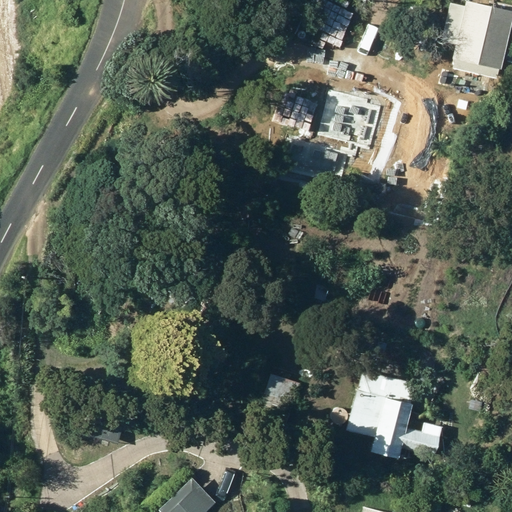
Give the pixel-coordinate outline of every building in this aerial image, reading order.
[(451,66),(498,78),(511,24),(511,13),(467,2),(466,6),(453,2),(443,42),(456,45),(451,66)] [(330,90),(319,135),(371,149),(382,103),(330,90)] [(340,184),(348,154),(286,138),(278,168),(340,184)] [(359,372),(345,430),(373,436),(370,451),(398,458),(400,447),(435,455),(439,438),(407,430),(413,404),(411,403),(415,385),(359,372)] [(298,384),(267,376),(258,409),(290,417),(298,384)] [(88,434),(110,443),(113,435),(119,438),(125,424),(96,413),(88,434)] [(191,478),(157,511),(158,511),(206,511),(215,503),(191,478)] [(359,488),(373,490),(375,481),(360,478),(359,488)]
